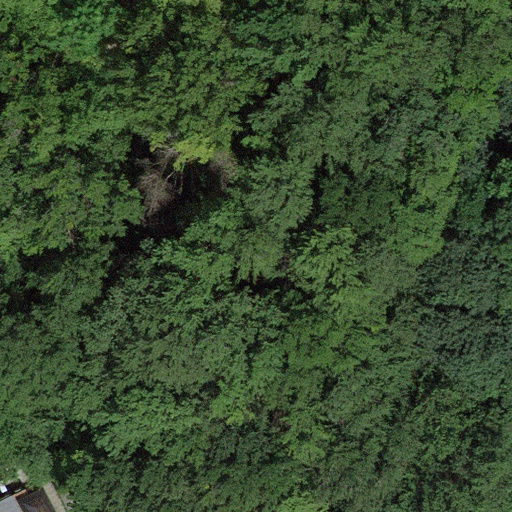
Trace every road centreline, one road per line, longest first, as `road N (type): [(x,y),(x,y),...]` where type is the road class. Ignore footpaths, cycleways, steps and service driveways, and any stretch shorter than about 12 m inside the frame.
road 1 (residential): [(511,102),(413,263),(386,385),(381,511)]
road 2 (track): [(0,0),(95,11),(173,0)]
